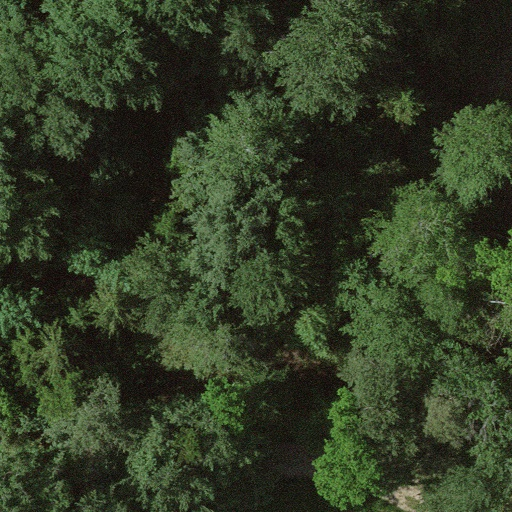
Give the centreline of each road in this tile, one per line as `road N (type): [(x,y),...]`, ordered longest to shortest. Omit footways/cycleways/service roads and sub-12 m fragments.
road 1 (track): [(511,461),(341,464),(267,435),(151,431),(0,477)]
road 2 (track): [(511,17),(385,214),(267,435)]
road 3 (track): [(177,511),(272,464),(341,464),(403,511)]
